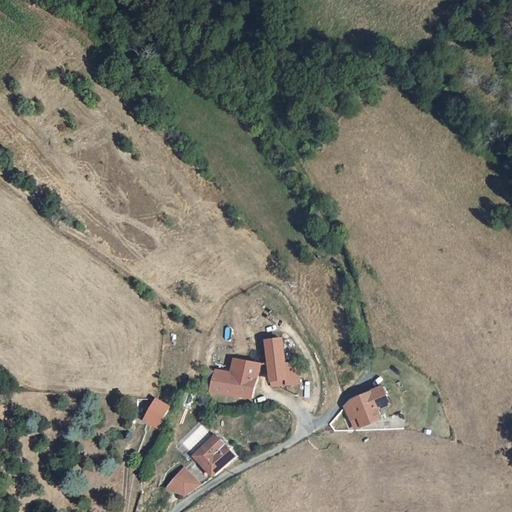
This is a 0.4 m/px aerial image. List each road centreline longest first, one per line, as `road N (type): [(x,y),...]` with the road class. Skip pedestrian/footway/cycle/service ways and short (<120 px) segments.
road 1 (track): [(125,0),(257,114),(297,169),(336,238),(369,376)]
road 2 (unclassified): [(369,376),(304,431),(175,511)]
